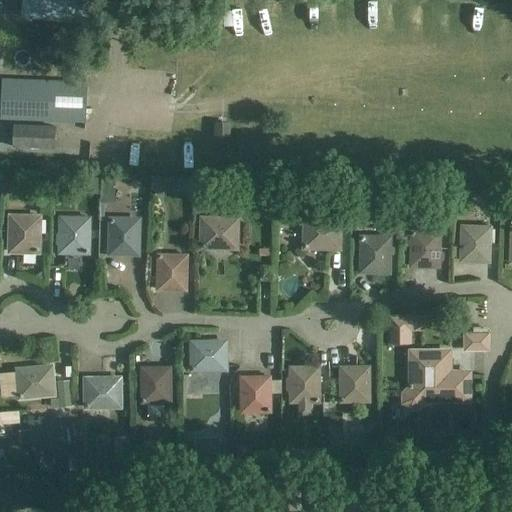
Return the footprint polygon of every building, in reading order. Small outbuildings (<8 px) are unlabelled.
[(3,79),(1,120),(86,123),(88,82),(3,79)] [(215,124),(214,138),(230,138),(230,125),(215,124)] [(57,146),(58,127),(13,126),(12,148),(54,149),(54,156),(85,157),(85,147),(57,146)] [(57,198),(72,187),(72,177),(54,177),(53,195),(57,198)] [(74,193),(100,194),(100,178),(74,178),(74,193)] [(103,179),(102,195),(115,195),(115,193),(123,193),(123,184),(115,184),(115,179),(103,179)] [(361,190),(353,196),(357,203),(366,196),(361,190)] [(11,216),(10,251),(40,252),(41,217),(11,216)] [(203,217),(202,247),(238,248),(239,218),(203,217)] [(54,244),(60,247),(60,253),(90,253),(90,218),(60,218),(60,229),(54,235),(54,244)] [(110,218),(110,253),(140,254),(140,247),(147,247),(148,227),(140,227),(141,218),(110,218)] [(304,218),(303,248),(339,249),(340,219),(304,218)] [(460,225),(459,262),(489,262),(490,226),(460,225)] [(410,231),(409,267),(439,268),(440,231),(410,231)] [(360,236),(359,272),(389,273),(390,237),(360,236)] [(158,253),(157,289),(187,289),(187,254),(158,253)] [(425,314),(389,314),(388,343),(411,344),(411,331),(425,331),(425,314)] [(191,340),(191,369),(227,370),(227,341),(222,340),(222,335),(212,335),(211,340),(191,340)] [(410,384),(403,391),(403,401),(410,407),(419,407),(426,399),(465,399),(470,394),(470,375),(465,371),(440,371),(440,354),(436,350),(414,350),(410,354),(410,384)] [(53,364),(16,368),(19,398),(56,394),(53,364)] [(171,366),(142,367),(142,402),(172,401),(171,366)] [(319,366),(289,366),(289,402),(299,402),(299,415),(312,415),(312,402),(319,402),(319,366)] [(369,366),(339,366),(339,402),(369,402),(369,366)] [(65,377),(66,397),(78,397),(77,376),(65,377)] [(241,376),(241,412),(270,412),(271,376),(241,376)] [(121,377),(93,377),(85,377),(86,407),(122,407),(121,377)] [(98,437),(116,418),(107,409),(89,428),(98,437)] [(19,412),(0,413),(0,424),(20,423),(19,412)] [(65,417),(29,421),(32,450),(68,446),(65,417)] [(115,436),(115,453),(129,453),(128,436),(115,436)] [(377,439),(365,440),(366,451),(377,450),(377,439)] [(217,440),(197,440),(198,452),(217,451),(217,440)] [(366,451),(365,440),(341,441),(341,453),(366,452),(366,451)] [(246,449),(236,449),(236,457),(246,456),(246,449)] [(284,465),(295,464),(294,449),(284,449),(284,465)] [(288,485),(275,485),(275,496),(289,495),(288,485)] [(161,511),(161,508),(165,507),(162,495),(135,504),(135,505),(131,506),(132,509),(132,511),(161,511)]
